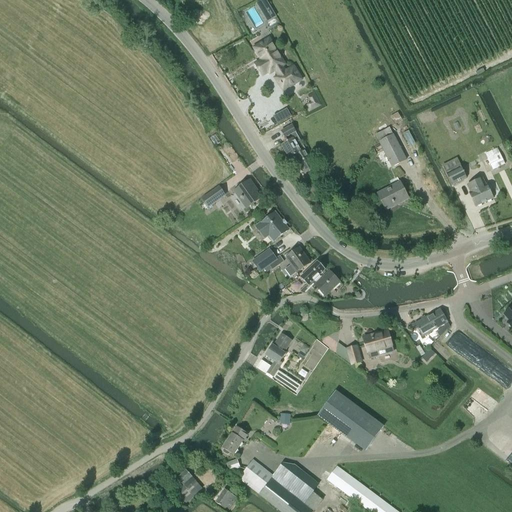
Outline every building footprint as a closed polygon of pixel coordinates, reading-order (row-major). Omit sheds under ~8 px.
[(265,0),(264,0),(256,5),(259,9),(268,4),(265,0)] [(282,92),(298,82),(290,70),(285,73),(281,67),(284,66),(268,40),(254,49),(261,62),(254,66),(261,77),(272,70),(273,72),(275,71),(279,77),(275,79),(282,92)] [(308,96),(311,103),(305,106),(308,113),(321,106),(315,92),(308,96)] [(428,114),(420,118),(423,123),(431,119),(428,114)] [(314,169),(312,164),(295,134),(295,133),(291,126),(281,133),(284,140),(285,139),(287,142),(281,146),(288,161),(294,158),(303,176),(314,169)] [(389,129),(375,136),(379,144),(393,136),(389,129)] [(393,136),(379,144),(392,168),(406,161),(393,136)] [(500,154),(488,160),(493,170),(505,165),(500,154)] [(457,161),(443,168),(446,175),(461,167),(457,161)] [(466,179),(461,167),(446,175),(452,186),(466,179)] [(485,186),(482,179),(467,186),(470,193),(469,194),(475,208),(493,199),(487,185),(485,186)] [(245,210),(259,200),(253,190),(254,189),(249,182),(233,193),(245,210)] [(386,211),(408,199),(400,183),(378,195),(386,211)] [(224,197),(218,189),(202,200),(208,208),(224,197)] [(273,244),(288,232),(274,215),(256,229),(264,239),(267,237),(273,244)] [(291,266),(285,270),(290,277),(296,273),(297,274),(310,265),(299,250),(286,260),(291,266)] [(268,266),(276,261),(269,252),(253,264),(260,274),(265,271),(269,267),(268,266)] [(268,266),(269,267),(271,270),(272,271),(284,263),(280,257),(276,261),(268,266)] [(317,262),(301,278),(308,285),(309,287),(310,286),(313,282),(315,284),(320,279),(319,277),(325,271),(317,262)] [(324,298),(339,284),(329,273),(316,285),(314,287),(324,298)] [(304,288),(300,293),(302,295),(306,295),(308,293),(305,290),(309,287),(308,285),(304,288)] [(310,296),(315,292),(310,286),(309,287),(305,290),(308,293),(310,296)] [(441,311),(435,314),(415,325),(422,338),(448,324),(441,311)] [(393,354),(392,349),(387,333),(364,339),(369,356),(377,354),(378,358),(393,354)] [(283,354),(291,342),(281,335),(273,347),(271,346),(265,356),(274,363),(271,368),(261,362),(256,369),(266,376),(267,374),(273,378),(277,372),(282,364),(280,363),(285,355),(283,354)] [(415,349),(420,357),(424,355),(419,347),(415,349)] [(351,366),(361,364),(357,348),(347,350),(351,366)] [(303,360),(306,355),(301,352),(297,357),(303,360)] [(277,372),(273,378),(295,393),(300,387),(277,372)] [(383,428),(336,393),(318,417),(366,452),(383,428)] [(281,415),(280,425),(289,426),(290,415),(281,415)] [(234,457),(248,435),(236,428),(223,450),(234,457)] [(237,460),(227,464),(229,471),(240,468),(237,460)] [(273,476),(253,461),(239,480),(279,511),(313,511),(314,511),(304,504),(319,485),(295,466),(283,464),(273,476)] [(368,511),(396,511),(336,467),(326,480),(368,511)] [(192,478),(189,475),(186,471),(177,480),(183,486),(187,490),(195,483),(191,479),(192,478)] [(228,511),(237,498),(225,489),(216,503),(228,511)]
